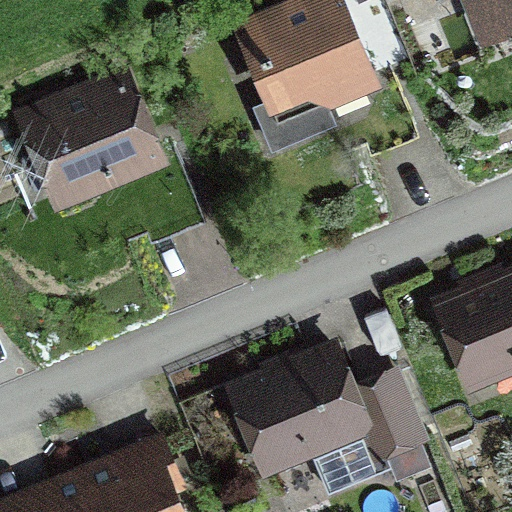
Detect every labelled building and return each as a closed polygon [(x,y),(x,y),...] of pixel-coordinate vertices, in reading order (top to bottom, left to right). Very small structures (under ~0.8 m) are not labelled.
[(337,121),(329,101),(382,79),(348,0),(265,0),(231,15),(243,44),(225,51),(243,96),(262,88),(265,96),(251,102),(271,149),(337,121)] [(511,0),(463,0),(481,41),(511,28),(511,0)] [(55,208),(172,159),(128,55),(11,104),(35,161),(14,169),(29,205),(49,196),(55,208)] [(511,369),(511,258),(429,291),(468,387),(511,369)] [(396,477),(432,462),(422,437),(430,435),(399,359),(358,376),(339,330),(222,377),(261,474),(313,453),(326,487),(389,462),(396,477)] [(189,511),(162,440),(125,454),(39,487),(3,501),(7,511),(189,511)]
